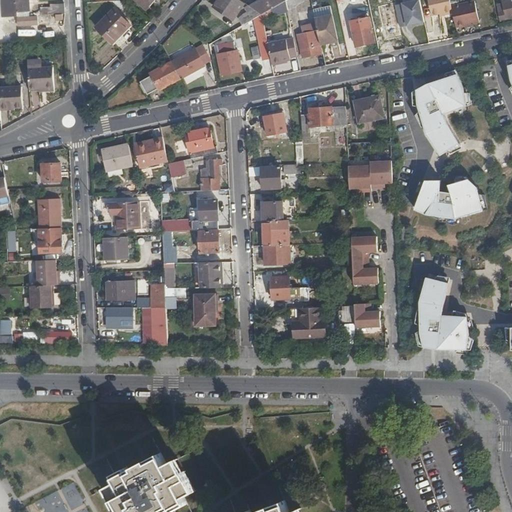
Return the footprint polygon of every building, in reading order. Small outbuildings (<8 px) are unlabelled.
[(1,0),(2,18),(29,16),(29,12),(31,12),(30,2),(29,2),(28,0),(1,0)] [(135,0),(147,10),(155,0),(135,0)] [(232,19),(244,2),(240,0),(219,0),(215,7),(232,19)] [(259,0),(249,6),(261,15),(286,1),(287,0),(259,0)] [(419,0),(395,5),(400,28),(425,22),(419,0)] [(428,0),(432,15),(444,13),(445,15),(453,13),(451,6),(450,0),(428,0)] [(500,18),(511,15),(511,0),(509,0),(510,4),(503,6),(504,11),(499,12),(500,18)] [(475,1),(451,6),(453,13),(456,28),(479,23),(475,1)] [(65,13),(64,3),(50,4),(50,14),(65,13)] [(254,19),(261,15),(249,6),(248,5),(244,8),(246,12),(242,15),(238,18),(242,26),(254,19)] [(316,22),(320,45),(337,41),(332,14),(330,6),(313,9),(315,18),(316,22)] [(130,25),(114,9),(96,27),(112,44),(130,25)] [(263,60),(271,59),(268,42),(261,15),(254,19),(263,60)] [(14,27),(38,25),(37,17),(13,19),(14,27)] [(358,20),(360,30),(371,28),(369,18),(358,20)] [(302,58),(323,54),(320,45),(316,22),(302,26),(303,34),(298,35),(302,58)] [(374,42),(371,28),(360,30),(353,32),(356,46),(374,42)] [(286,38),(268,42),(271,59),(273,64),(288,61),(291,61),(290,59),(286,40),(286,38)] [(294,39),(286,40),(290,59),(297,57),(294,39)] [(236,52),(234,42),(218,46),(220,55),(217,56),(221,75),(242,71),(237,51),(236,52)] [(204,45),(172,63),(180,79),(205,65),(203,62),(210,59),(205,51),(208,50),(204,45)] [(41,58),(27,59),(28,69),(41,68),(41,58)] [(159,90),(180,79),(172,63),(150,75),(151,76),(140,81),(148,95),(158,89),(159,90)] [(41,68),(28,69),(29,89),(38,88),(44,88),(45,91),(53,90),(52,67),(41,68)] [(427,82),(413,91),(426,136),(439,156),(456,145),(442,114),(464,105),(463,88),(456,74),(427,82)] [(22,87),(0,87),(0,104),(0,110),(9,109),(9,107),(23,106),(22,87)] [(354,122),(375,121),(375,101),(353,102),(354,122)] [(311,114),(301,114),(302,138),(310,137),(309,126),(347,125),(346,108),(311,109),(311,114)] [(287,132),(283,114),(264,118),(268,135),(287,132)] [(186,132),(192,159),(218,153),(217,147),(214,148),(209,127),(186,132)] [(149,165),(168,161),(163,140),(137,145),(139,155),(138,156),(139,163),(148,161),(149,165)] [(106,171),(133,165),(128,145),(102,150),(106,171)] [(192,160),(183,162),(185,169),(193,167),(192,160)] [(202,170),(203,192),(221,191),(220,165),(223,165),(222,160),(207,161),(207,170),(202,170)] [(183,162),(169,165),(171,177),(186,175),(185,169),(183,162)] [(62,181),(61,164),(43,165),(43,182),(62,181)] [(301,174),(301,164),(296,165),(284,165),(284,174),(301,174)] [(393,164),(371,165),(371,168),(372,187),(380,187),(380,183),(393,182),(393,164)] [(261,167),(249,167),(249,176),(261,176),(261,168),(261,167)] [(283,188),(282,167),(261,168),(261,176),(262,189),(283,188)] [(371,168),(349,169),(350,188),(364,187),(364,191),(372,191),(372,187),(371,168)] [(0,198),(10,196),(8,189),(6,178),(0,179),(0,198)] [(439,180),(423,180),(412,210),(424,214),(454,219),(482,211),(475,188),(467,179),(446,186),(449,194),(439,192),(439,180)] [(190,212),(190,221),(192,221),(201,221),(200,201),(204,201),(204,197),(196,197),(197,212),(190,212)] [(61,224),(60,200),(42,201),(43,216),(52,216),(52,224),(61,224)] [(219,229),(218,200),(204,201),(200,201),(201,221),(192,221),(193,230),(219,229)] [(37,201),(39,229),(61,228),(61,224),(52,224),(52,216),(43,216),(42,201),(37,201)] [(262,202),(263,221),(282,220),(282,212),(282,201),(262,202)] [(141,229),(140,202),(110,203),(110,216),(115,215),(116,230),(141,229)] [(363,223),(364,208),(352,207),(352,223),(363,223)] [(342,218),(351,217),(351,210),(342,210),(342,218)] [(263,221),(264,246),(289,245),(288,220),(285,220),(282,220),(263,221)] [(63,253),(63,228),(61,228),(39,229),(40,242),(40,254),(63,253)] [(17,231),(9,231),(9,252),(18,252),(17,231)] [(220,252),(220,231),(199,232),(200,253),(220,252)] [(377,236),(352,237),(354,262),(367,261),(367,252),(378,251),(377,236)] [(129,237),(103,238),(104,260),(129,260),(129,237)] [(290,264),(289,245),(264,246),(265,266),(290,264)] [(35,261),(36,286),(51,285),(60,285),(59,273),(57,273),(56,260),(35,261)] [(367,261),(354,262),(354,284),(380,283),(379,268),(368,269),(367,261)] [(220,287),(219,263),(202,263),(202,288),(220,287)] [(291,289),(290,277),(271,278),(272,299),(301,298),(301,288),(291,289)] [(447,285),(424,278),(417,304),(418,332),(422,349),(436,351),(466,352),(468,338),(465,317),(440,317),(447,285)] [(135,300),(134,281),(109,282),(110,301),(135,300)] [(52,307),(51,285),(36,286),(32,286),(33,307),(52,307)] [(0,301),(11,301),(10,287),(1,287),(0,287),(0,301)] [(216,325),(215,295),(196,295),(196,326),(216,325)] [(165,307),(165,296),(152,296),(152,307),(154,307),(165,307)] [(369,304),(355,305),(356,328),(382,327),(381,311),(370,312),(369,304)] [(334,323),(356,323),(355,306),(333,307),(334,323)] [(154,307),(155,345),(167,345),(165,307),(154,307)] [(133,325),(132,308),(107,308),(107,325),(133,325)] [(303,310),(304,324),(296,325),(297,335),(324,334),(323,324),(318,324),(317,310),(303,310)] [(0,342),(14,343),(14,336),(1,336),(1,321),(0,320),(0,342)] [(72,333),(47,332),(47,343),(72,343),(72,333)] [(165,511),(172,508),(174,511),(187,504),(183,497),(195,491),(178,459),(167,466),(161,454),(148,460),(130,470),(128,468),(115,474),(119,481),(107,487),(120,511),(165,511)] [(73,507),(82,504),(75,489),(67,492),(73,507)] [(302,511),(301,509),(292,511),(288,511),(285,502),(257,511),(250,511),(247,511),(302,511)]
